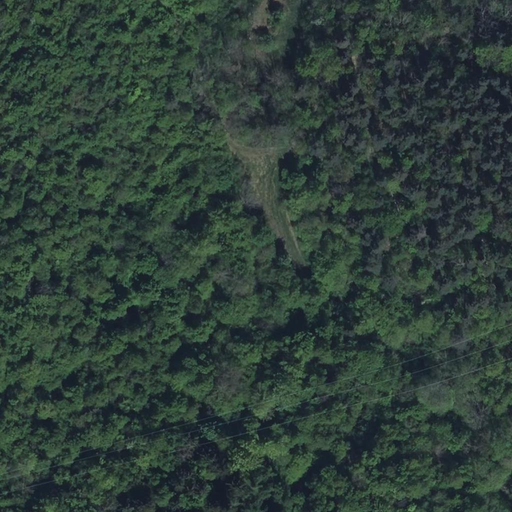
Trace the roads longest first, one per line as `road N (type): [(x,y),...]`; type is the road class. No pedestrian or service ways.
road 1 (track): [(511,477),(362,327),(337,328),(307,302),(271,163),(308,131),(335,82),(385,35),(437,49)]
road 2 (track): [(271,163),(232,147),(154,0)]
road 3 (track): [(0,438),(99,511)]
